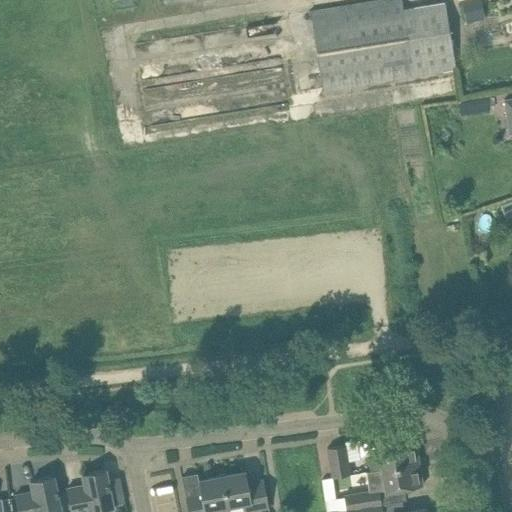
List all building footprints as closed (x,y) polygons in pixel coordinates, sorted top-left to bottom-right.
[(450,1),(406,6),(405,0),(370,0),(314,6),(323,88),(458,73),(450,1)] [(484,19),(480,0),(461,0),(466,23),(484,19)] [(368,458),(370,471),(400,466),(418,463),(415,441),(378,447),(380,456),(368,458)] [(345,445),(327,448),(332,478),(350,475),(345,445)] [(422,486),(418,463),(400,466),(370,471),(370,472),(366,472),(369,491),(379,489),(385,489),(386,491),(422,486)] [(84,485),(66,488),(71,511),(86,511),(90,511),(91,511),(94,511),(113,507),(105,470),(82,474),(84,485)] [(245,472),(222,476),(228,506),(243,503),(245,511),(268,507),(263,481),(248,484),(245,472)] [(32,492),(15,495),(18,511),(61,511),(54,476),(30,481),(32,492)] [(229,511),(228,506),(222,476),(198,481),(200,493),(185,496),(187,511),(208,511),(208,510),(219,508),(219,511),(229,511)] [(381,504),(379,489),(369,491),(343,495),(344,497),(346,510),(381,504)] [(325,511),(329,511),(334,511),(346,510),(344,497),(324,500),(325,511)]
